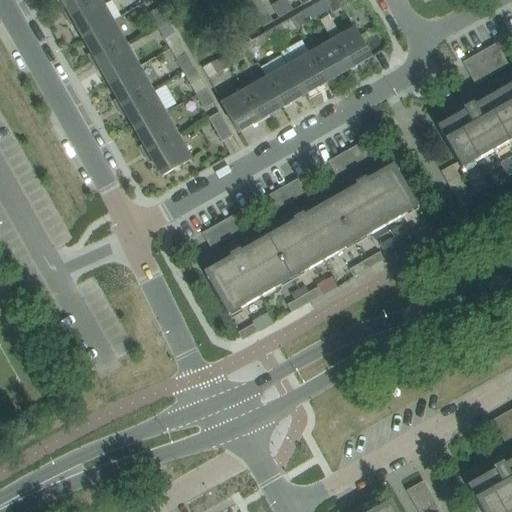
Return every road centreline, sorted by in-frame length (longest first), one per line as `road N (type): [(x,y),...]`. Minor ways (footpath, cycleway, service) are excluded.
road 1 (residential): [(128,234),(424,60)]
road 2 (residential): [(128,234),(0,2)]
road 3 (secondary): [(453,309),(203,385)]
road 4 (residential): [(284,509),(511,386)]
road 5 (secondary): [(216,404),(453,309)]
road 6 (secondary): [(16,497),(216,404)]
road 7 (secondary): [(203,385),(82,450),(16,497)]
road 8 (residential): [(203,385),(128,234)]
